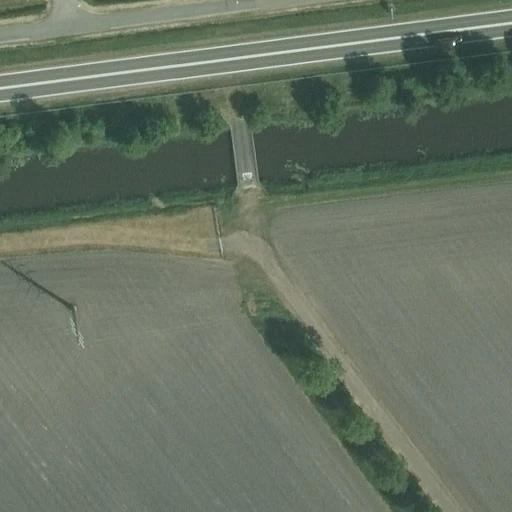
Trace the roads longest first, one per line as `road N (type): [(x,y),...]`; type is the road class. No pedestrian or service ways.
road 1 (trunk): [(0,89),(511,24)]
road 2 (unclassified): [(450,511),(261,247)]
road 3 (unclassified): [(0,36),(277,0)]
road 4 (track): [(0,244),(90,237),(261,247)]
